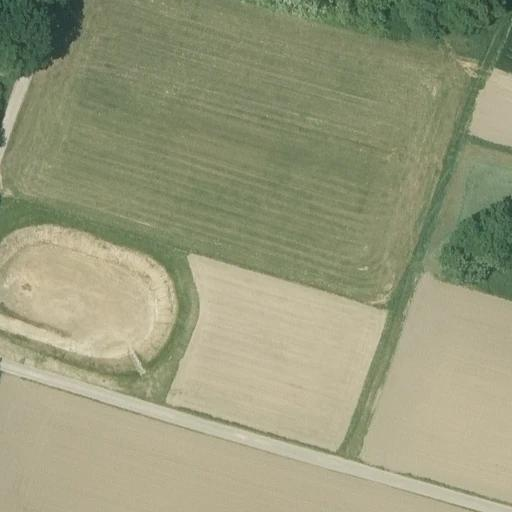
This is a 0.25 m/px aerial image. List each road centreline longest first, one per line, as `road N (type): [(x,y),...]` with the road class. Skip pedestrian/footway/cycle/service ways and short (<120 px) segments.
road 1 (track): [(0,364),(504,511)]
road 2 (track): [(511,4),(344,465)]
road 3 (track): [(0,131),(39,0)]
